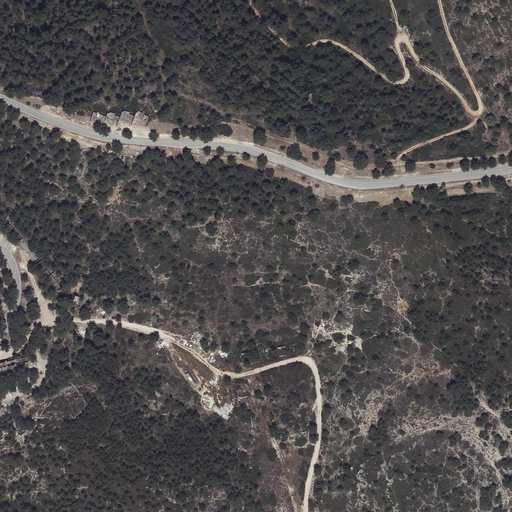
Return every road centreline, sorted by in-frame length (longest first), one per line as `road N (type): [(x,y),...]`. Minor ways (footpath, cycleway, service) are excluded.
road 1 (unclassified): [(511,168),(351,184),(239,148),(74,130),(0,99)]
road 2 (track): [(305,511),(319,438),(316,376),(306,361),(236,375),(146,327),(49,321)]
road 3 (track): [(390,0),(406,74),(399,82),(331,41),(294,46),(247,0)]
road 4 (track): [(438,0),(479,112),(421,66),(397,26)]
